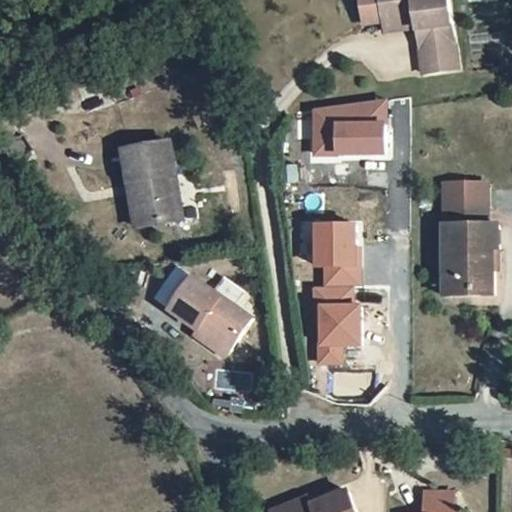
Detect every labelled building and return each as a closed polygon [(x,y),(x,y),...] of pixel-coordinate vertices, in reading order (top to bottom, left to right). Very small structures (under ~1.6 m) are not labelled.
[(365,0),(369,31),(389,29),(414,25),(417,40),(422,79),(459,73),(450,0),(365,0)] [(414,25),(389,29),(390,43),(417,40),(414,25)] [(383,153),(382,124),(385,123),(385,102),(314,111),(316,155),(383,153)] [(172,175),(185,172),(179,142),(123,153),(139,233),(183,224),(172,175)] [(172,175),(183,224),(195,222),(185,172),(172,175)] [(456,243),(456,298),(505,298),(505,253),(510,252),(510,228),(498,228),(498,210),(498,185),(456,185),(456,210),(456,228),(461,228),(461,243),(456,243)] [(359,249),(356,249),(355,223),(315,224),(316,265),(324,265),(325,285),(360,284),(359,249)] [(264,328),(200,287),(177,318),(243,363),(264,328)] [(358,305),(352,305),(352,287),(314,288),(314,313),(319,313),(320,362),(342,362),(342,344),(358,344),(358,305)] [(354,511),(348,496),(319,508),(303,511),(301,505),(280,511),(354,511)] [(451,511),(450,497),(421,498),(421,511),(451,511)] [(303,511),(319,508),(315,501),(301,505),(303,511)]
